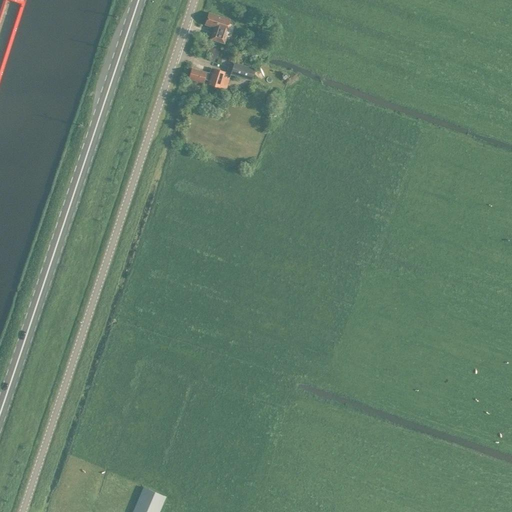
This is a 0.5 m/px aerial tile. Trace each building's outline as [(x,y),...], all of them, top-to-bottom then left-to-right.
[(210,39),(224,43),(230,19),(208,12),(205,24),(213,27),(210,39)] [(240,45),(248,48),(251,37),(243,35),(240,45)] [(230,74),(251,81),(255,70),(234,63),(230,74)] [(208,84),(220,88),(220,87),(226,89),(229,79),(223,77),(225,72),(211,67),(209,73),(192,67),(188,77),(203,82),(204,79),(209,80),(208,84)] [(143,488),(132,511),(158,511),(165,496),(143,488)]
